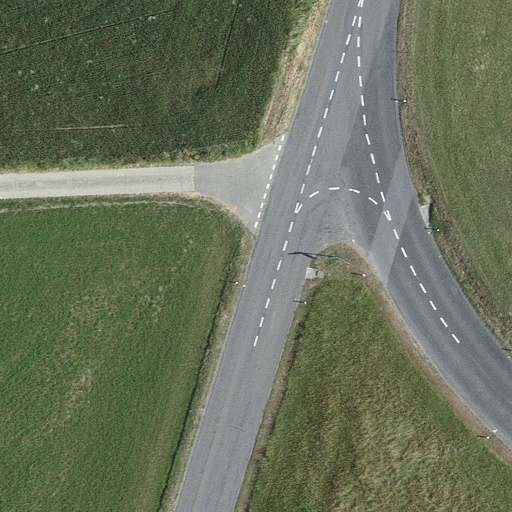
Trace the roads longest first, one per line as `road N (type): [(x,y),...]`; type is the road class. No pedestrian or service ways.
road 1 (tertiary): [(204,511),(301,191)]
road 2 (track): [(0,187),(192,179),(301,191)]
road 3 (tertiary): [(382,193),(422,289),(511,401)]
road 4 (tertiary): [(301,191),(360,0)]
road 5 (tertiary): [(361,0),(362,100),(382,193)]
